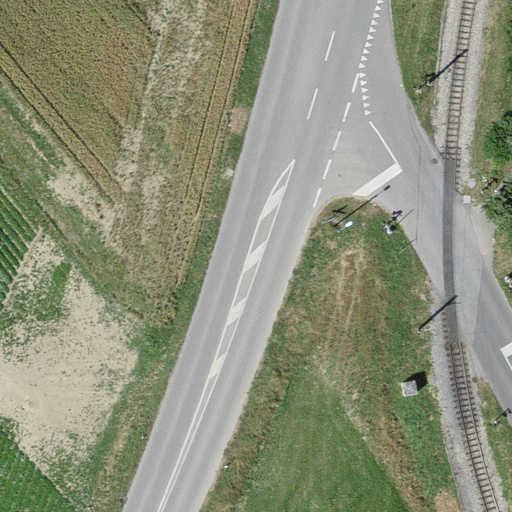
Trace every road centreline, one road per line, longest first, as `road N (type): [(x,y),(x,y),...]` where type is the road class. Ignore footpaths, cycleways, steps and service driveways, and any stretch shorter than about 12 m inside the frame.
road 1 (tertiary): [(161,511),(326,38)]
road 2 (tertiary): [(326,38),(511,371)]
